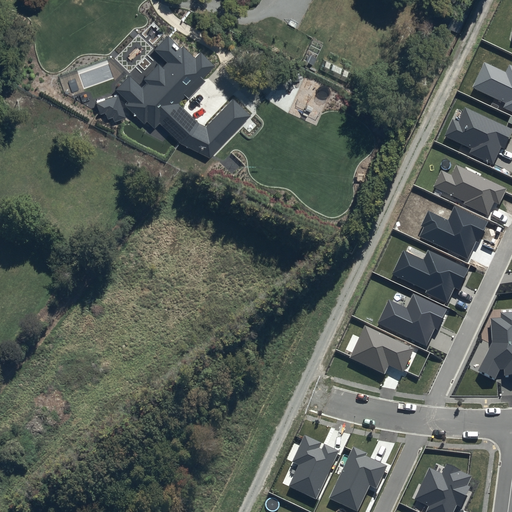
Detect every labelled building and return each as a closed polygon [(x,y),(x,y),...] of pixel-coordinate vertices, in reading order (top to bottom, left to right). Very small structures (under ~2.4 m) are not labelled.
[(180,142),(209,157),(238,126),(220,108),(204,125),(197,122),(177,102),(184,95),(186,97),(203,80),(201,77),(213,64),(199,51),(193,56),(182,45),(180,47),(167,35),(154,49),(167,61),(161,66),(158,63),(143,78),(146,81),(141,86),(129,74),(112,92),(144,122),(146,120),(153,127),(158,121),(180,142)] [(511,65),(510,65),(507,72),(484,61),(472,87),(506,103),(504,108),(511,111),(511,65)] [(273,78),(274,88),(296,87),(295,77),(273,78)] [(511,134),(511,128),(465,107),(458,121),(453,119),(444,136),(472,149),(469,154),(493,165),(501,147),(505,149),(511,134)] [(507,189),(456,165),(452,175),(441,170),(433,187),(464,202),(463,204),(488,216),(494,202),(499,204),(507,189)] [(489,222),(454,206),(448,219),(428,210),(421,226),(424,227),(419,237),(468,259),(476,241),(479,242),(489,222)] [(470,269),(428,250),(424,259),(403,250),(392,274),(426,290),(425,293),(447,303),(454,287),(460,290),(470,269)] [(448,309),(413,293),(407,308),(388,299),(377,323),(427,346),(435,328),(438,330),(448,309)] [(511,312),(500,313),(501,318),(491,318),(492,343),(478,370),(495,379),(500,370),(504,369),(505,375),(511,374),(511,312)] [(415,348),(365,325),(349,358),(384,374),(389,365),(403,372),(415,348)] [(316,500),(339,451),(324,444),(322,449),(319,448),(322,443),(304,435),(292,462),(298,465),(288,487),(316,500)] [(368,453),(353,447),(329,498),(358,511),(370,486),(377,489),(387,466),(366,456),(368,453)] [(472,476),(446,464),(441,473),(429,467),(414,499),(429,506),(425,511),(453,511),(457,505),(461,507),(470,487),(468,485),(472,476)]
